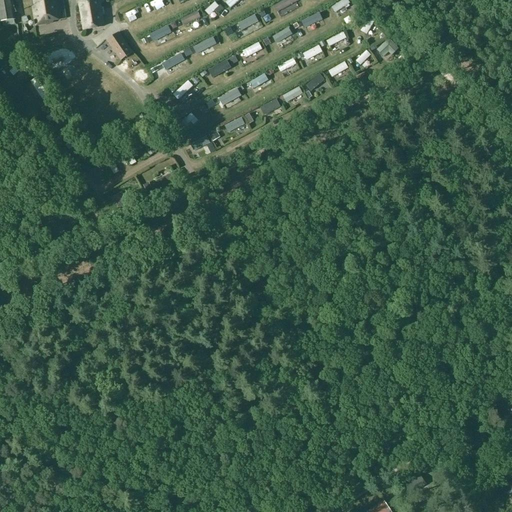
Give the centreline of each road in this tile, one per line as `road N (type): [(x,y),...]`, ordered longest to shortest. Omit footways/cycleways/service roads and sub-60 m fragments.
road 1 (track): [(435,62),(0,287)]
road 2 (track): [(511,223),(363,368),(120,511)]
road 3 (unknown): [(365,40),(90,190)]
road 4 (track): [(511,388),(332,511)]
